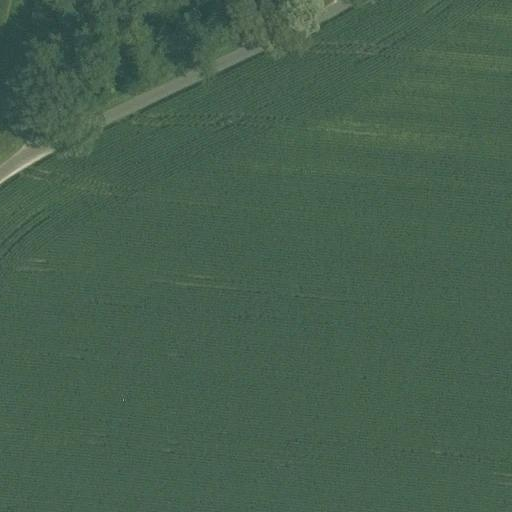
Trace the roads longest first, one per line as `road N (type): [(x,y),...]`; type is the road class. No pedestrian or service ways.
road 1 (unclassified): [(328,0),(0,173)]
road 2 (track): [(0,123),(24,0)]
